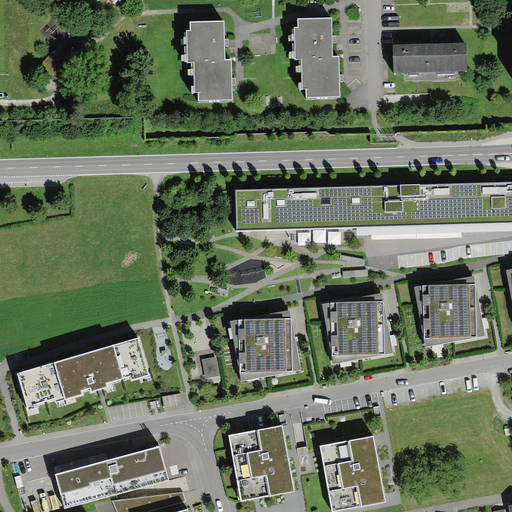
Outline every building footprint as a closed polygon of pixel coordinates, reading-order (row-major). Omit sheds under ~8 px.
[(95,0),(99,3),(101,0),(105,0),(117,11),(127,0),(95,0)] [(333,61),(331,21),(298,23),(299,32),(294,32),(296,62),(301,62),(333,61)] [(194,66),(225,64),(224,25),(190,26),(190,35),(186,35),(187,66),(194,66)] [(61,43),(38,67),(57,85),(80,60),(61,43)] [(464,46),(392,48),(393,76),(465,74),(464,46)] [(333,61),(301,62),(302,93),(306,93),(306,101),(340,100),(339,60),(333,61)] [(231,64),(225,64),(194,66),(195,92),(198,92),(199,104),(233,103),(231,64)] [(511,223),(511,183),(233,192),(235,232),(511,223)] [(475,275),(414,286),(425,346),(486,335),(479,295),(475,275)] [(382,292),(320,304),(332,367),(394,355),(382,292)] [(291,309),(228,320),(239,384),(303,373),(291,309)] [(136,342),(15,377),(25,414),(146,379),(136,342)] [(216,357),(202,360),(205,379),(219,376),(216,357)] [(184,392),(164,394),(165,406),(185,404),(184,392)] [(286,455),(281,427),(229,437),(240,502),(257,500),(293,493),(286,455)] [(373,436),(319,447),(320,453),(331,511),(337,511),(385,503),(374,442),(373,436)] [(302,448),(297,449),(302,471),(312,470),(307,447),(302,448)] [(160,451),(56,479),(65,510),(169,482),(160,451)] [(150,511),(183,503),(181,494),(127,501),(113,502),(117,511),(150,511)]
